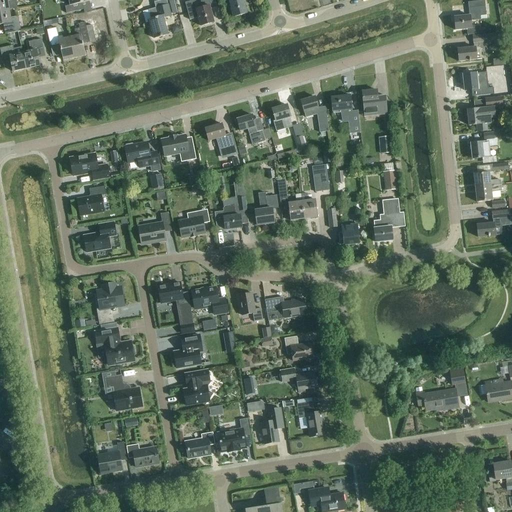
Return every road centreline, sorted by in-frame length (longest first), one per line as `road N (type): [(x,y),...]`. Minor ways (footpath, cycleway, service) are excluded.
road 1 (residential): [(48,141),(186,111),(434,37)]
road 2 (residential): [(333,280),(439,250),(456,232),(434,37)]
road 3 (residential): [(52,502),(0,214)]
road 4 (residential): [(178,482),(137,266)]
road 5 (residential): [(137,266),(73,273),(48,141)]
road 6 (residential): [(363,453),(333,280)]
road 7 (residential): [(124,67),(281,25)]
road 8 (residential): [(333,280),(321,240),(215,252)]
road 9 (residential): [(220,476),(363,453)]
road 10 (residential): [(333,280),(218,270),(215,252)]
road 11 (residential): [(52,502),(178,482)]
road 12 (residential): [(0,96),(124,67)]
